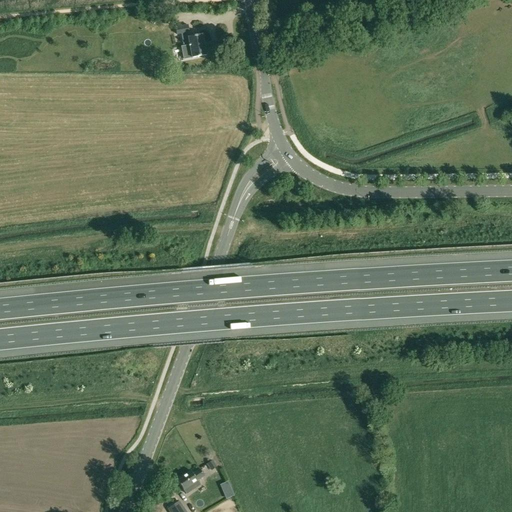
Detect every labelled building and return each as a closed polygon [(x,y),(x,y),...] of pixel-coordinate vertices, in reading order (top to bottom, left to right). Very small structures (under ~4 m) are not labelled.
[(184,47),(182,47),(184,60),(206,56),(202,34),(190,37),(188,25),(175,28),(177,35),(182,34),(183,40),(182,41),(182,42),(183,42),(184,47)] [(207,464),(211,471),(217,467),(212,460),(207,464)] [(204,476),(199,469),(192,474),(191,471),(177,480),(187,494),(200,485),(197,481),(204,476)] [(229,485),(223,488),(227,498),(233,496),(229,485)] [(185,511),(178,502),(168,508),(170,511),(185,511)]
